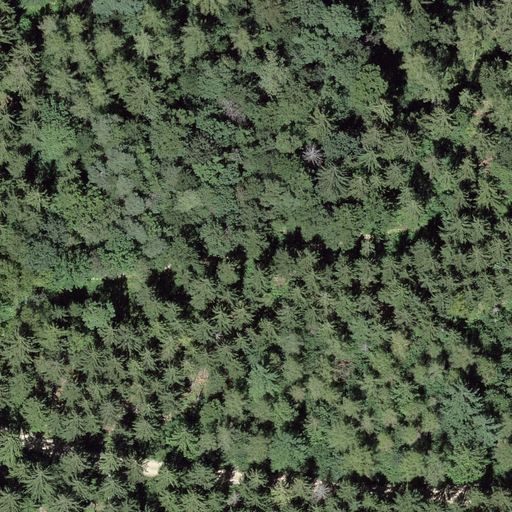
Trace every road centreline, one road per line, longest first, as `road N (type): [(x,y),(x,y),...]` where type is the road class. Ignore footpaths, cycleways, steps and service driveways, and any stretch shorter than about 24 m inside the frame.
road 1 (track): [(0,317),(182,265),(511,216)]
road 2 (track): [(511,489),(267,490),(78,467),(0,437)]
